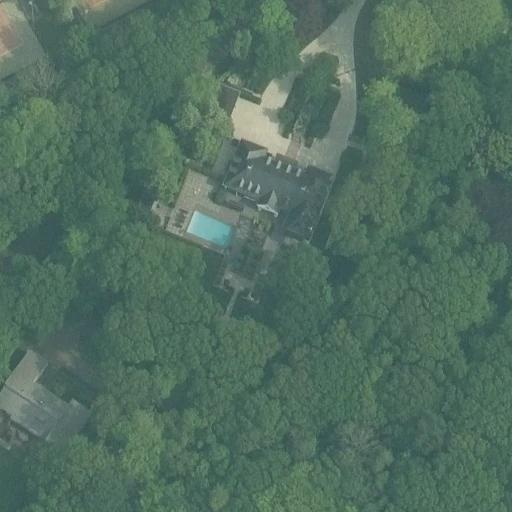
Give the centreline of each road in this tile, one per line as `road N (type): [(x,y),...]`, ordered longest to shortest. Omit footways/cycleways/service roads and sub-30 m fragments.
road 1 (residential): [(511,170),(160,511)]
road 2 (unclassified): [(0,260),(263,0)]
road 3 (unknown): [(331,32),(269,90),(260,125),(281,143),(323,146),(345,114),(341,79)]
